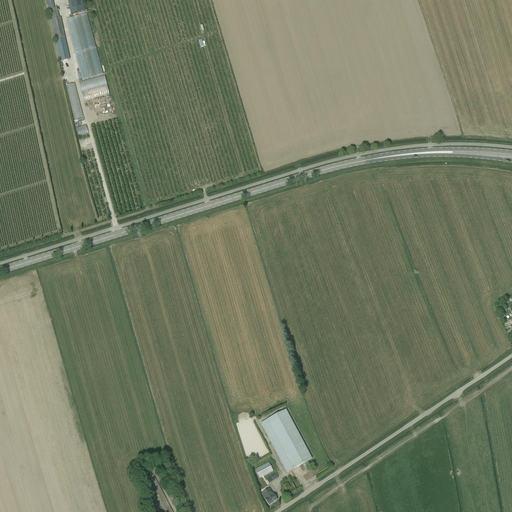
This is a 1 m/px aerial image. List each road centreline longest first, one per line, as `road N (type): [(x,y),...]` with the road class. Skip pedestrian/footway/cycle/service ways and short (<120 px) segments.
road 1 (primary): [(0,271),(349,165),(431,152),(511,154)]
road 2 (unclassified): [(277,511),(511,355)]
